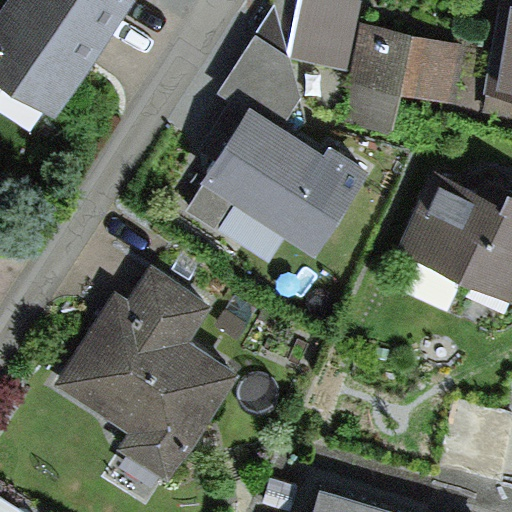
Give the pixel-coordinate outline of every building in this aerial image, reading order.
[(0,73),(49,104),(114,0),(7,0),(0,11),(0,73)] [(511,98),(511,0),(505,0),(493,96),(511,98)] [(449,95),(457,44),(363,29),(349,116),(386,122),(392,86),(449,95)] [(322,148),(250,104),(205,176),(322,249),(373,167),(328,139),(322,148)] [(404,244),(511,297),(511,199),(504,196),(498,209),(436,179),(404,244)] [(127,267),(56,383),(172,454),(244,339),(127,267)] [(372,511),(315,496),(310,511),(372,511)]
